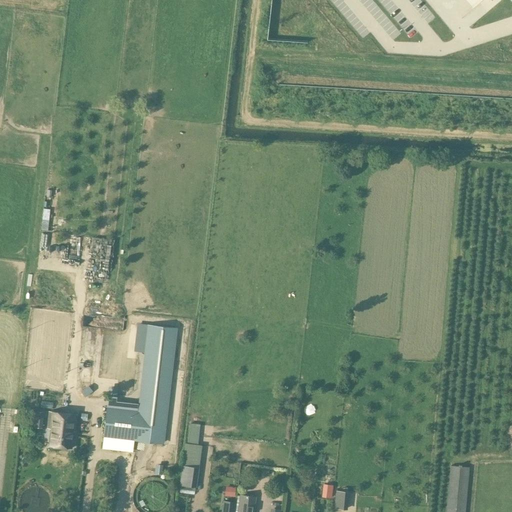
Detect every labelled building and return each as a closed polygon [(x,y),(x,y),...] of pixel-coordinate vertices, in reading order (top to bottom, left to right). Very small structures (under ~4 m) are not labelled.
[(428,22),(438,15),(434,10),(424,18),(428,22)] [(49,210),(43,209),(41,229),(47,230),(49,210)] [(105,437),(164,444),(178,327),(150,324),(139,411),(108,407),(105,437)] [(50,428),(49,446),(72,448),(73,431),(75,431),(77,414),(49,411),(47,428),(50,428)] [(198,440),(199,424),(188,423),(187,440),(198,440)] [(180,485),(195,487),(198,467),(183,465),(180,485)] [(465,511),(470,467),(462,466),(462,465),(459,465),(459,466),(450,465),(446,511),(465,511)] [(135,505),(141,511),(143,511),(157,511),(158,511),(165,506),(167,497),(165,488),(159,482),(150,479),(142,481),(135,487),(133,496),(135,505)] [(323,485),(322,494),(331,495),(332,486),(323,485)] [(226,486),(225,496),(235,497),(236,487),(226,486)] [(349,492),(336,490),(334,508),(347,510),(349,492)] [(238,511),(252,511),(255,497),(241,495),(238,511)] [(222,511),(233,511),(235,502),(224,500),(222,511)]
